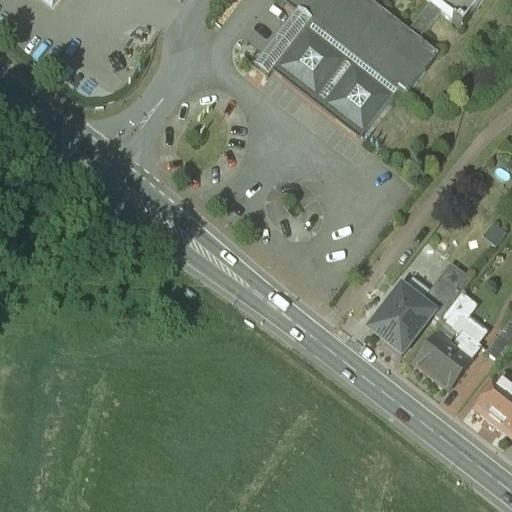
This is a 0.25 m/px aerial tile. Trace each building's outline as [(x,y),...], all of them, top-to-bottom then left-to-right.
[(282,0),(281,3),(312,27),(398,94),(406,100),(437,60),(417,45),(439,17),(460,33),(485,0),(282,0)] [(398,94),(312,27),(275,74),(362,141),(398,94)] [(450,269),(419,308),(433,319),(432,320),(439,326),(461,298),(471,285),(450,269)] [(400,293),(368,334),(381,343),(379,346),(400,362),(432,320),(433,319),(419,308),(400,293)] [(461,298),(439,326),(451,335),(461,323),(466,326),(477,311),(461,298)] [(511,324),(486,358),(498,367),(511,348),(511,324)] [(453,357),(435,342),(414,369),(448,396),(482,353),(461,337),(453,348),(458,351),(453,357)] [(511,395),(511,397),(497,386),(474,416),(511,445),(511,444),(511,395)]
